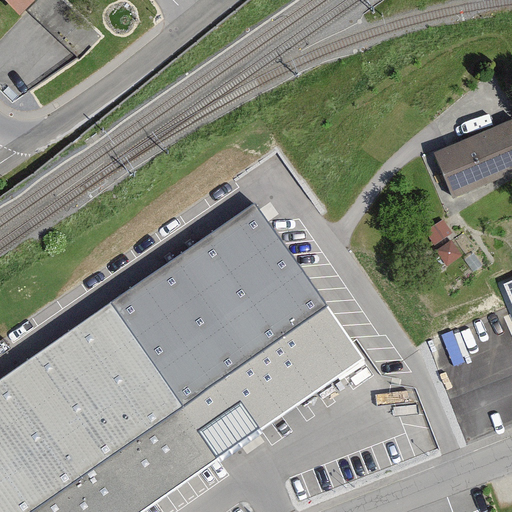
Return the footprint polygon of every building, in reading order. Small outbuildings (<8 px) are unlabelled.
[(29,0),(0,0),(0,12),(9,22),(29,0)] [(46,20),(79,55),(99,37),(65,1),(46,20)] [(431,163),(450,202),(511,171),(511,130),(509,125),(431,163)] [(252,205),(115,298),(221,453),(358,360),(252,205)] [(0,511),(139,511),(221,453),(115,298),(0,374),(0,511)] [(428,340),(466,439),(511,421),(511,309),(511,308),(428,340)]
